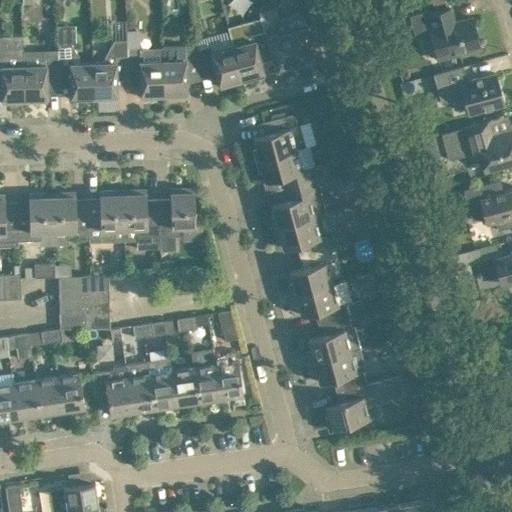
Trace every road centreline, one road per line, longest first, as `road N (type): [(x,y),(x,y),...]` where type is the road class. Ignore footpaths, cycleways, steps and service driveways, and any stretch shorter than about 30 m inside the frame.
road 1 (residential): [(214,133),(292,448)]
road 2 (residential): [(292,448),(337,479),(511,455)]
road 3 (residential): [(0,140),(214,133)]
road 4 (residential): [(118,473),(292,448)]
road 5 (residential): [(0,464),(94,449),(118,473)]
